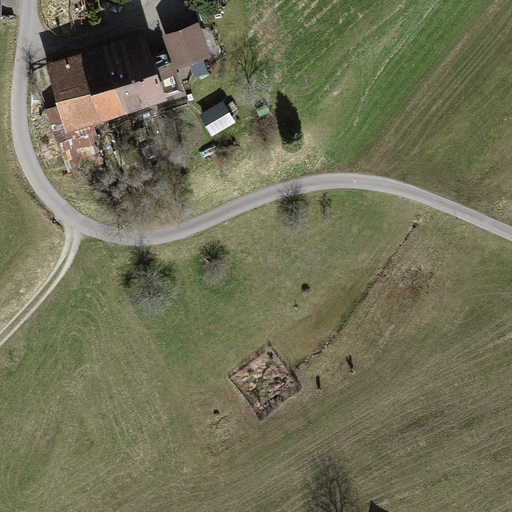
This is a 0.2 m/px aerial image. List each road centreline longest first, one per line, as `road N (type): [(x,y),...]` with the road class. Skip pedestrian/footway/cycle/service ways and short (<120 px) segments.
road 1 (tertiary): [(511,233),(404,190),(347,181),(283,190),(158,236),(123,239),(91,229),(56,205),(26,159),(19,104),(28,0)]
road 2 (track): [(74,220),(68,252),(0,339)]
